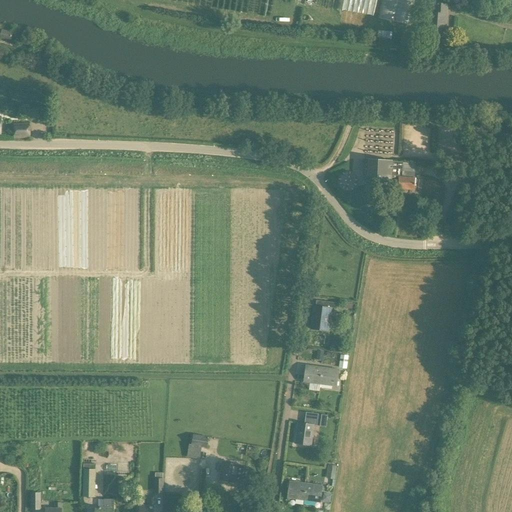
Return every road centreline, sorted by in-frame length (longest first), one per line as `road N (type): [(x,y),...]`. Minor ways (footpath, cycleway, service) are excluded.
road 1 (unclassified): [(0,144),(272,157),(307,170),(340,211),(375,236),(511,243)]
road 2 (residential): [(271,511),(307,294)]
